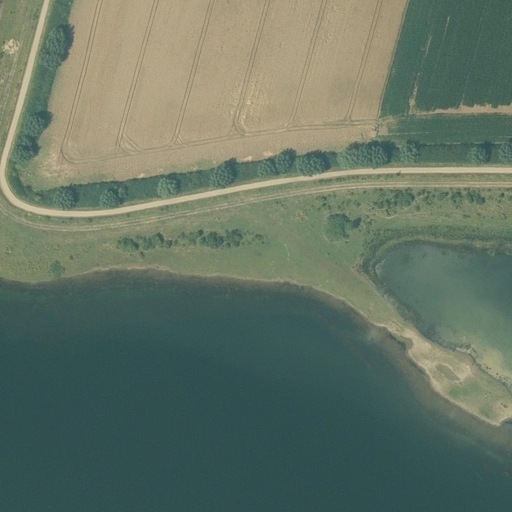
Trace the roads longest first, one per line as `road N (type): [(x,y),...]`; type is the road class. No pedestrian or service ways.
road 1 (track): [(0,205),(19,220),(75,229),(334,186),(511,184)]
road 2 (track): [(30,0),(0,120)]
